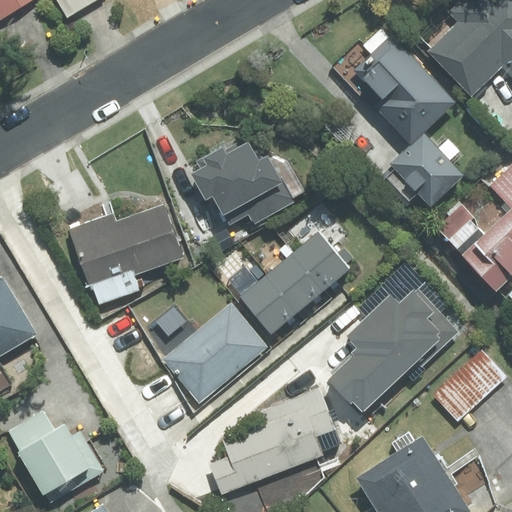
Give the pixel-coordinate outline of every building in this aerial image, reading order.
[(0,0),(0,18),(1,20),(37,0),(0,0)] [(56,0),(68,18),(98,0),(56,0)] [(511,0),(481,0),(426,49),(470,98),(504,67),(511,75),(511,0)] [(439,147),(424,132),(455,101),(381,27),(364,45),(366,48),(340,75),(352,87),(363,76),(388,100),(378,110),(409,142),(380,171),(413,203),(419,197),(431,209),(464,176),(450,162),(461,151),(448,138),(439,147)] [(511,159),(488,184),(510,206),(485,231),(458,204),(436,226),(498,288),(511,274),(511,159)] [(113,211),(69,226),(97,303),(145,286),(141,273),(183,258),(181,252),(232,233),(213,180),(185,190),(190,202),(169,210),(166,202),(116,220),(113,211)] [(217,261),(180,283),(201,319),(238,297),(217,261)] [(0,353),(39,329),(4,273),(0,275),(0,353)] [(417,280),(372,326),(424,377),(439,362),(416,339),(446,309),(417,280)] [(200,403),(268,345),(231,302),(163,360),(200,403)] [(509,377),(478,344),(429,390),(460,423),(509,377)] [(210,462),(222,493),(325,453),(318,435),(337,428),(321,384),(260,408),(265,421),(222,437),(229,455),(210,462)] [(64,401),(8,431),(43,494),(98,463),(64,401)] [(422,432),(355,475),(379,511),(466,511),(471,509),(422,432)]
